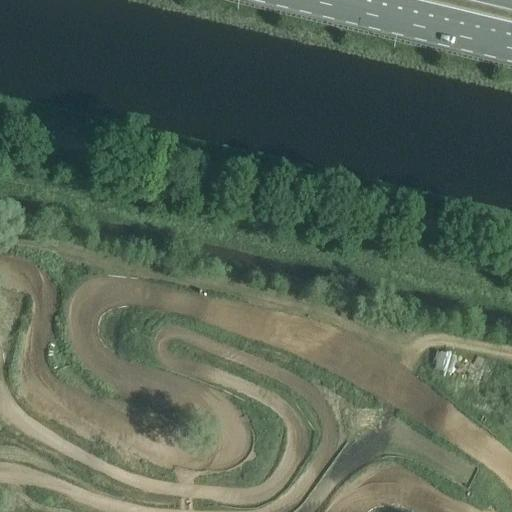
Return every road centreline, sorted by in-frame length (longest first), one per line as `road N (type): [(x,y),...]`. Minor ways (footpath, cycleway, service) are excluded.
road 1 (track): [(249,511),(279,501),(375,431),(429,344),(452,339),(511,351)]
road 2 (trunk): [(308,0),(511,49)]
